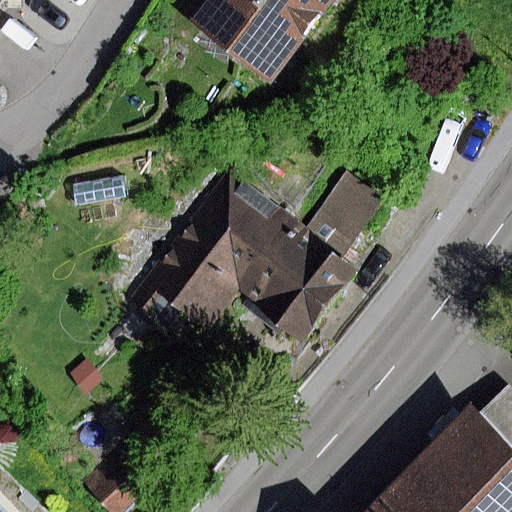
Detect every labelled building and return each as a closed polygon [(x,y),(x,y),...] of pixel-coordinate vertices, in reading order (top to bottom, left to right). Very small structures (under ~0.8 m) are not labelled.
[(0,0),(0,15),(12,0),(0,0)] [(352,0),(215,0),(201,19),(288,85),(352,0)] [(319,222),(233,161),(147,281),(214,329),(246,284),(329,343),(382,268),(359,251),(319,222)] [(353,171),(319,222),(359,251),(394,199),(353,171)] [(109,381),(91,361),(75,374),(93,395),(109,381)] [(489,406),(384,511),(511,511),(511,391),(494,411),(489,406)] [(145,442),(99,491),(121,511),(130,511),(173,468),(145,442)] [(0,511),(32,511),(0,480),(0,448),(1,447),(0,445),(0,511)]
